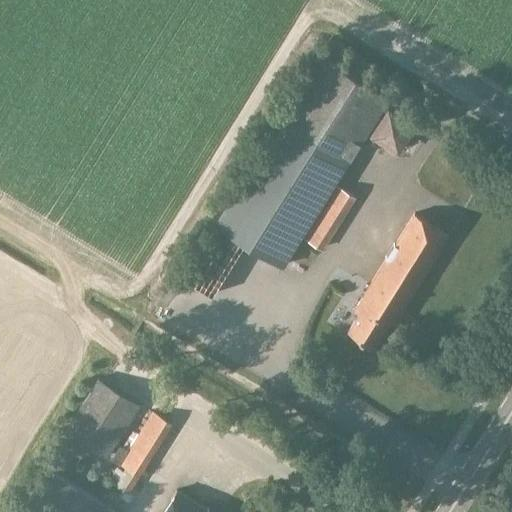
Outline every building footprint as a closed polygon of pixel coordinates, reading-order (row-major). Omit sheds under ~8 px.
[(282,265),(349,158),(388,95),(318,52),(212,222),(282,265)] [(397,153),(415,124),(386,105),(368,135),(397,153)] [(321,248),(353,196),(335,185),(303,236),(321,248)] [(414,213),(353,309),(358,312),(347,329),(372,345),(386,321),(391,324),(448,234),(414,213)] [(64,429),(95,449),(106,456),(111,449),(139,404),(96,377),(64,429)] [(138,475),(154,449),(171,422),(151,409),(126,449),(118,462),(138,475)] [(222,461),(228,445),(207,437),(201,452),(222,461)] [(307,449),(304,454),(313,459),(316,453),(307,449)] [(113,511),(115,510),(48,467),(26,502),(41,511),(113,511)] [(213,511),(176,488),(160,511),(213,511)]
